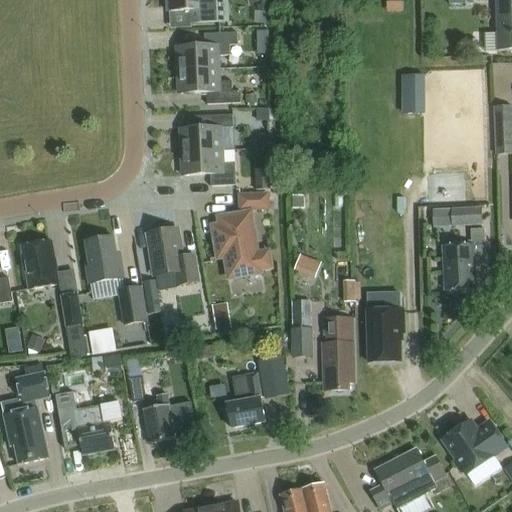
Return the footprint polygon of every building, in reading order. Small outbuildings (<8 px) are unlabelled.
[(208,0),(168,0),(169,13),(190,12),(190,24),(221,23),(220,1),(209,2),(208,0)] [(409,10),(408,0),(391,0),(392,10),(409,10)] [(511,0),(496,0),(498,52),(511,51),(511,0)] [(256,33),(256,45),(268,45),(268,33),(267,33),(256,33)] [(179,72),(220,70),(219,57),(231,57),(231,47),(239,46),(238,34),(205,35),(206,47),(178,49),(179,72)] [(179,72),(180,95),(208,94),(208,106),(241,105),(241,92),(233,93),(232,82),(220,83),(220,70),(179,72)] [(257,98),(245,99),(246,108),(257,107),(257,98)] [(511,108),(495,109),(497,158),(511,157),(511,108)] [(269,111),(257,111),(257,123),(270,123),(269,111)] [(182,154),(223,152),(222,129),(234,129),(234,116),(209,117),(209,129),(181,131),(182,154)] [(271,136),(259,136),(260,150),(271,150),(271,136)] [(182,154),(183,177),(211,176),(212,188),(237,187),(236,166),(224,166),(223,152),(182,154)] [(370,157),(371,171),(399,169),(398,156),(370,157)] [(239,215),(270,213),(269,196),(238,197),(239,215)] [(305,197),(293,198),(293,211),(306,211),(305,197)] [(452,229),(483,228),(482,210),(451,211),(452,229)] [(258,255),(251,216),(251,215),(220,220),(223,236),(216,237),(216,241),(215,244),(216,253),(219,255),(220,259),(227,258),(231,279),(261,274),(260,271),(272,269),(269,253),(258,255)] [(149,236),(156,277),(177,273),(180,286),(199,283),(195,257),(183,259),(178,231),(149,236)] [(444,249),(447,293),(476,292),(474,257),(487,257),(485,231),(472,232),(472,247),(444,249)] [(114,238),(87,243),(91,268),(87,269),(90,286),(125,280),(122,264),(119,264),(114,238)] [(30,291),(60,286),(53,243),(22,248),(30,291)] [(301,257),(295,272),(305,276),(311,261),(301,257)] [(0,305),(14,303),(9,278),(0,279),(0,305)] [(156,282),(144,284),(149,316),(161,314),(156,282)] [(356,283),(344,283),(345,305),(356,304),(356,283)] [(143,290),(119,294),(125,329),(149,325),(143,290)] [(400,294),(367,295),(367,312),(369,364),(401,363),(400,346),(400,335),(404,334),(403,311),(401,311),(400,294)] [(68,329),(84,327),(78,295),(62,298),(68,329)] [(294,361),(314,361),(313,331),(312,331),(311,303),(293,304),(294,361)] [(228,306),(212,308),(216,332),(231,330),(228,306)] [(326,338),(326,345),(324,345),(325,394),(350,393),(350,386),(356,386),(354,319),(325,320),(325,338),(326,338)] [(198,324),(187,325),(188,338),(199,337),(198,324)] [(21,341),(7,344),(9,357),(23,354),(21,341)] [(284,344),(269,345),(269,353),(284,351),(284,344)] [(23,404),(51,398),(46,375),(43,375),(41,367),(24,371),(26,379),(18,381),(23,404)] [(246,402),(228,405),(233,430),(267,424),(259,380),(258,375),(255,376),(234,379),(237,399),(245,397),(246,402)] [(147,400),(143,377),(129,379),(133,403),(147,400)] [(75,394),(57,397),(66,450),(82,447),(79,425),(81,425),(79,419),(79,414),(75,394)] [(151,445),(176,440),(168,395),(158,397),(161,408),(145,411),(151,445)] [(50,460),(38,409),(5,417),(12,448),(16,447),(21,466),(50,460)] [(84,457),(116,451),(111,420),(81,425),(79,425),(82,447),(84,457)] [(465,478),(508,450),(490,422),(477,430),(472,422),(442,441),(455,461),(454,465),(460,475),(463,474),(465,478)] [(384,488),(372,494),(381,511),(395,505),(398,511),(437,490),(434,484),(446,478),(436,459),(424,465),(417,452),(376,473),(384,488)] [(331,511),(325,486),(303,491),(308,511),(331,511)] [(285,511),(308,511),(303,491),(281,497),(285,511)]
